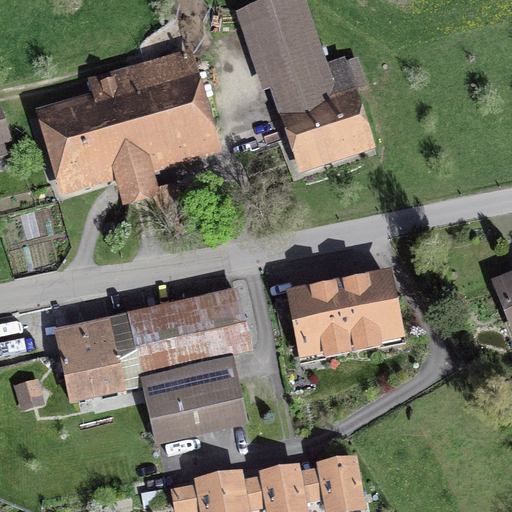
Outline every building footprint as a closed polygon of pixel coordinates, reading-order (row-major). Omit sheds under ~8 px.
[(296,0),(287,0),(243,14),(293,167),(367,143),(350,92),(363,88),(354,61),(320,72),(296,0)] [(102,108),(49,123),(67,186),(115,173),(124,203),(152,195),(142,160),(209,141),(186,58),(95,84),(102,108)] [(2,114),(0,114),(0,164),(17,159),(2,114)] [(175,185),(152,195),(178,237),(196,223),(175,185)] [(511,288),(495,295),(511,341),(511,288)] [(395,289),(289,309),(302,374),(408,353),(395,289)] [(147,396),(236,375),(260,370),(243,299),(57,342),(74,413),(147,396)] [(236,375),(147,396),(161,455),(250,434),(236,375)] [(41,388),(16,395),(24,422),(48,416),(41,388)] [(353,465),(320,471),(327,511),(340,511),(361,508),(353,465)] [(304,511),(297,474),(263,481),(269,511),(304,511)] [(244,511),(239,480),(199,487),(203,511),(244,511)]
